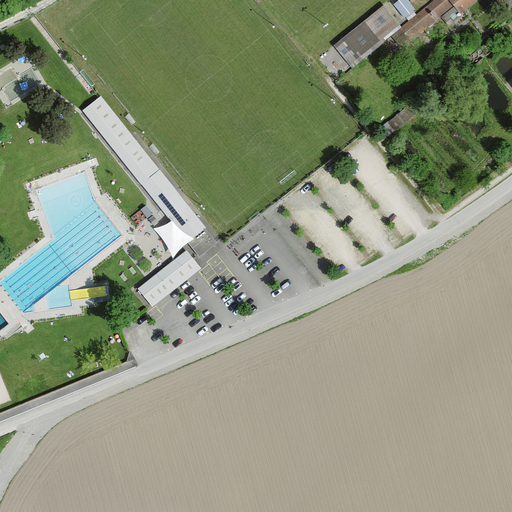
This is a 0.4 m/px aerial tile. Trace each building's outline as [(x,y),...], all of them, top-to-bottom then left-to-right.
[(411,0),(394,0),(403,14),(415,6),(411,0)] [(399,25),(409,39),(440,17),(439,15),(453,5),(463,14),(478,0),(428,0),(428,1),(429,2),(399,25)] [(399,25),(383,5),(335,43),(354,67),(386,41),(402,29),(399,25)] [(402,29),(386,41),(396,53),(411,41),(409,39),(402,29)] [(148,166),(152,163),(100,97),(85,110),(139,178),(142,176),(141,174),(149,167),(148,166)] [(142,176),(139,178),(172,219),(175,217),(203,253),(216,243),(152,163),(148,166),(149,167),(141,174),(142,176)] [(199,268),(187,252),(140,289),(152,305),(199,268)]
